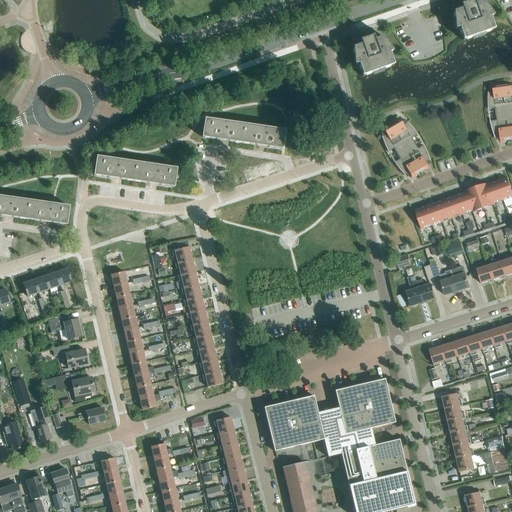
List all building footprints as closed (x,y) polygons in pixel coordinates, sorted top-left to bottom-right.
[(490,17),(493,16),(494,16),(484,1),(475,4),(474,0),(472,1),(462,5),(462,4),(460,5),(462,9),(453,12),(455,29),(456,29),(458,28),(463,41),(473,37),(471,34),(477,32),(478,32),(478,31),(483,30),(484,33),(494,29),(490,17)] [(389,53),(392,52),(393,51),(383,37),(374,40),(373,36),(372,36),(372,37),(361,40),(360,41),(361,45),(353,48),(354,65),(355,65),(358,64),(362,76),(372,73),(371,69),(376,67),(377,68),(377,67),(383,65),(384,69),(394,65),(389,53)] [(511,87),(511,83),(507,84),(507,85),(497,87),(497,85),(493,86),(494,93),(488,93),(488,97),(488,101),(488,103),(488,107),(489,109),(495,109),(497,120),(490,121),(491,124),(491,126),(492,129),(493,133),(495,137),(500,136),(501,143),(505,142),(505,141),(511,139),(511,87)] [(242,143),(245,125),(205,119),(202,137),(242,143)] [(425,150),(424,148),(423,146),(418,149),(412,138),(417,135),(416,133),(413,129),(411,127),(410,125),(407,122),(403,125),(399,119),(396,121),(396,122),(387,128),(387,127),(383,129),(386,135),(381,137),(383,141),(385,145),(387,150),(388,152),(393,149),(399,159),(394,162),(396,165),(395,165),(397,167),(400,170),(401,172),(404,176),(408,172),(412,178),(415,176),(415,175),(424,170),(425,171),(428,169),(425,163),(430,161),(429,159),(427,154),(425,150)] [(282,149),(285,131),(245,125),(242,143),(282,149)] [(134,181),(137,163),(97,157),(94,175),(134,181)] [(174,187),(177,169),(137,163),(134,181),(174,187)] [(511,197),(511,191),(507,178),(497,181),(504,200),(511,197)] [(504,200),(497,181),(487,185),(494,204),(504,200)] [(494,204),(487,185),(486,184),(476,188),(483,209),(494,205),(494,204)] [(483,209),(476,188),(465,191),(466,192),(472,211),(473,212),(483,209)] [(472,211),(466,192),(456,196),(462,215),(472,211)] [(462,215),(456,196),(445,200),(452,219),(462,215)] [(0,215),(27,219),(29,201),(0,197),(0,215)] [(452,219),(445,200),(435,203),(442,222),(452,219)] [(69,207),(29,201),(27,219),(67,225),(69,207)] [(442,222),(435,203),(425,207),(432,226),(442,222)] [(432,226),(425,207),(415,210),(422,229),(432,226)] [(465,244),(468,250),(480,246),(477,239),(465,244)] [(177,263),(192,260),(187,240),(178,243),(180,249),(173,251),(172,251),(173,257),(175,256),(177,263)] [(178,243),(171,245),(173,251),(180,249),(178,243)] [(435,249),(438,257),(443,255),(441,247),(435,249)] [(463,254),(462,248),(448,252),(450,258),(463,254)] [(154,268),(160,266),(157,254),(151,256),(154,268)] [(408,255),(395,259),(398,268),(411,264),(408,255)] [(511,274),(511,255),(511,256),(511,258),(509,260),(508,257),(500,260),(505,276),(511,274)] [(195,272),(192,260),(177,263),(175,264),(176,269),(179,269),(180,276),(178,276),(195,272)] [(505,276),(500,260),(501,262),(497,263),(496,261),(488,264),(489,266),(493,280),(505,276)] [(440,276),(436,264),(431,265),(430,265),(434,277),(440,276)] [(434,277),(430,265),(424,267),(428,279),(434,277)] [(493,280),(489,266),(485,267),(484,265),(476,267),(481,284),(493,280)] [(67,269),(56,273),(60,286),(72,282),(67,269)] [(465,274),(459,276),(457,269),(451,271),(457,292),(470,288),(465,274)] [(457,292),(451,271),(450,270),(445,272),(447,279),(440,282),(445,296),(457,292)] [(127,283),(124,272),(111,275),(113,287),(127,284),(127,283)] [(198,284),(195,272),(178,276),(179,282),(182,281),(183,288),(181,289),(198,284)] [(60,286),(56,273),(45,276),(49,290),(60,286)] [(49,290),(45,276),(34,280),(39,293),(49,290)] [(431,285),(425,287),(422,279),(416,281),(423,303),(435,299),(431,285)] [(40,299),(39,293),(34,280),(23,284),(27,297),(34,295),(36,301),(38,300),(40,299)] [(423,303),(416,281),(411,283),(413,290),(406,292),(411,307),(423,303)] [(130,295),(128,288),(134,287),(133,285),(133,282),(127,283),(127,284),(113,287),(116,298),(130,295)] [(201,297),(198,284),(181,289),(182,294),(185,293),(186,300),(184,301),(201,297)] [(6,289),(0,291),(0,306),(10,303),(6,289)] [(132,306),(130,295),(116,298),(119,309),(132,306)] [(184,301),(185,306),(188,306),(189,313),(187,313),(187,314),(204,309),(201,297),(184,301)] [(174,304),(163,307),(165,316),(168,316),(168,313),(176,311),(174,304)] [(135,317),(132,306),(119,309),(121,320),(135,317)] [(207,322),(204,309),(187,314),(188,319),(191,318),(192,325),(190,326),(207,322)] [(137,328),(135,317),(121,320),(124,332),(137,328)] [(67,340),(82,337),(78,320),(63,323),(62,318),(48,321),(51,333),(65,330),(67,340)] [(210,334),(207,322),(190,326),(191,331),(194,331),(195,338),(193,338),(193,339),(210,334)] [(511,323),(503,327),(508,344),(511,343),(511,323)] [(140,340),(139,334),(145,333),(144,329),(143,327),(137,328),(124,332),(126,343),(140,340)] [(508,344),(503,327),(490,331),(496,348),(501,346),(500,344),(507,342),(508,344)] [(496,348),(490,331),(478,335),(484,352),(489,350),(488,347),(495,345),(495,348),(496,348)] [(213,347),(210,334),(193,339),(194,344),(197,343),(198,350),(196,351),(213,347)] [(484,352),(478,335),(466,339),(471,356),(477,354),(476,351),(482,349),(483,352),(484,352)] [(471,356),(466,339),(454,343),(459,360),(465,358),(464,355),(470,353),(471,356)] [(143,351),(140,340),(126,343),(129,354),(143,351)] [(459,360),(454,343),(441,346),(447,364),(453,362),(452,359),(458,357),(459,360)] [(68,369),(88,364),(85,350),(70,353),(68,345),(52,349),(54,357),(65,354),(68,369)] [(447,364),(441,346),(429,350),(435,368),(441,366),(440,363),(446,361),(447,364)] [(216,359),(213,347),(196,351),(197,356),(200,355),(201,362),(199,363),(216,359)] [(145,362),(144,356),(150,355),(149,352),(148,349),(148,350),(143,351),(129,354),(132,365),(145,362)] [(219,372),(216,359),(199,363),(200,369),(203,368),(204,375),(202,375),(202,376),(219,372)] [(153,367),(147,368),(145,362),(132,365),(134,376),(154,372),(154,374),(155,374),(162,372),(161,368),(154,369),(153,367)] [(511,377),(511,367),(490,375),(492,383),(494,383),(495,383),(511,377)] [(12,380),(22,377),(18,368),(9,371),(12,380)] [(435,369),(429,370),(431,380),(438,378),(435,369)] [(150,385),(149,379),(155,377),(155,374),(154,374),(154,372),(134,376),(137,388),(150,385)] [(222,384),(219,372),(202,376),(203,381),(206,380),(208,388),(222,384)] [(75,374),(59,377),(41,382),(43,391),(48,389),(48,387),(55,385),(57,391),(73,388),(76,402),(84,400),(84,397),(91,396),(90,393),(94,392),(91,378),(77,381),(75,374)] [(21,378),(12,381),(20,406),(30,403),(21,378)] [(414,504),(399,442),(399,440),(375,445),(371,429),(395,423),(384,379),(335,391),(339,408),(329,410),(328,410),(328,409),(327,409),(326,409),(325,409),(324,409),(324,410),(323,411),(323,412),(318,413),(314,396),(264,408),(274,452),(323,440),(327,457),(341,454),(345,472),(354,511),(386,511),(414,505),(414,504)] [(482,381),(472,384),(474,390),(484,387),(482,381)] [(153,396),(150,385),(137,388),(139,399),(153,396)] [(179,393),(176,393),(175,388),(166,390),(168,395),(172,394),(175,404),(181,403),(179,393)] [(496,394),(498,404),(505,402),(502,393),(496,394)] [(442,397),(445,410),(463,406),(461,401),(459,401),(457,394),(442,397)] [(156,407),(154,402),(153,396),(139,399),(142,410),(156,407)] [(65,407),(74,406),(73,398),(64,400),(65,407)] [(495,407),(493,399),(487,400),(489,409),(495,407)] [(463,406),(445,410),(448,422),(465,418),(464,413),(462,414),(460,407),(463,406)] [(40,442),(51,439),(47,424),(50,423),(45,407),(37,410),(42,426),(36,428),(40,442)] [(89,425),(106,421),(103,408),(86,412),(86,413),(78,415),(79,420),(87,418),(89,425)] [(59,413),(52,415),(56,429),(67,426),(64,416),(60,417),(59,413)] [(234,430),(231,417),(213,421),(215,427),(217,426),(219,433),(234,430)] [(204,426),(202,418),(190,421),(192,429),(204,426)] [(465,419),(465,418),(448,422),(451,435),(468,431),(467,425),(465,426),(463,419),(465,419)] [(24,447),(19,432),(16,422),(2,426),(5,436),(4,437),(7,446),(8,446),(8,445),(11,444),(13,451),(24,447)] [(237,442),(234,430),(219,433),(216,434),(218,439),(220,439),(222,446),(237,442)] [(468,431),(451,435),(454,447),(471,443),(470,438),(467,439),(466,432),(468,431)] [(489,444),(491,452),(504,449),(502,441),(489,444)] [(240,455),(237,442),(222,446),(219,446),(221,452),(223,451),(225,458),(240,455)] [(471,443),(454,447),(457,460),(472,457),(474,456),(473,450),(470,451),(469,444),(471,443)] [(151,447),(153,459),(167,455),(164,444),(151,447)] [(509,470),(505,450),(485,454),(487,465),(490,465),(492,474),(509,470)] [(170,467),(167,455),(153,459),(156,470),(170,467)] [(243,467),(240,455),(225,458),(222,459),(224,464),(226,463),(228,470),(228,471),(243,467)] [(473,463),(472,457),(457,460),(460,472),(477,468),(476,463),(473,463)] [(101,461),(103,473),(117,470),(114,458),(101,461)] [(316,511),(305,462),(282,467),(292,511),(316,511)] [(202,471),(209,470),(208,463),(200,465),(202,471)] [(182,473),(190,471),(189,465),(181,466),(182,473)] [(187,477),(186,472),(178,474),(177,471),(171,472),(170,467),(156,470),(159,481),(178,477),(179,479),(187,477)] [(246,480),(243,467),(228,471),(228,470),(225,471),(227,477),(229,476),(231,483),(246,480)] [(68,481),(69,481),(66,469),(51,474),(54,485),(57,485),(60,493),(65,491),(66,496),(72,494),(68,481)] [(120,481),(117,470),(103,473),(98,474),(98,477),(99,476),(99,479),(105,478),(106,484),(120,481)] [(511,483),(510,476),(493,480),(495,487),(511,483)] [(46,495),(40,477),(26,481),(30,494),(32,493),(35,502),(40,500),(39,497),(46,495)] [(175,489),(173,483),(180,481),(179,479),(178,477),(159,481),(161,492),(175,489)] [(249,492),(246,480),(231,483),(228,483),(230,489),(232,488),(234,495),(249,492)] [(122,492),(120,481),(106,484),(109,495),(122,492)] [(25,511),(26,511),(21,498),(17,484),(7,487),(14,511),(25,511)] [(14,511),(7,487),(0,489),(0,503),(0,504),(1,504),(2,508),(0,509),(0,511),(3,511),(13,509),(13,511),(14,511)] [(192,499),(191,494),(183,496),(182,493),(176,495),(175,489),(161,492),(164,504),(178,500),(183,499),(184,501),(192,499)] [(125,503),(122,492),(109,495),(111,507),(125,503)] [(252,504),(249,492),(234,495),(231,496),(233,501),(235,501),(237,508),(252,504)] [(465,496),(468,508),(486,504),(484,499),(482,500),(480,492),(465,496)] [(61,506),(58,494),(52,496),(55,508),(61,506)] [(40,500),(35,502),(27,505),(29,511),(44,511),(41,500),(40,500)] [(178,511),(180,511),(178,500),(164,504),(165,511),(178,511)] [(126,511),(125,503),(111,507),(112,511),(126,511)]
